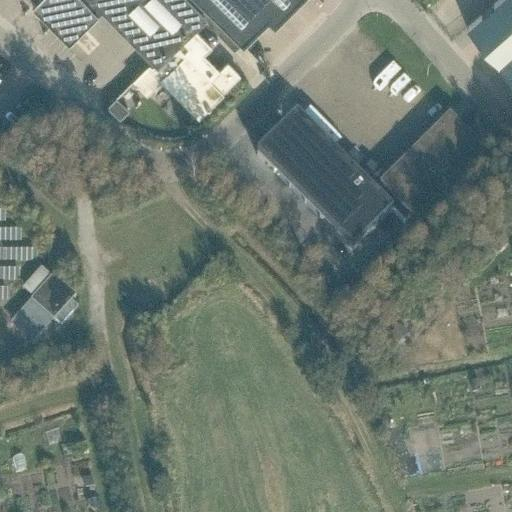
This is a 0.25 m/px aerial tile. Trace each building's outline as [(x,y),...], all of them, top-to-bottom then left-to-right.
[(156,63),(166,53),(193,28),(205,17),(188,0),(34,0),(30,4),(67,41),(101,7),(156,63)] [(217,18),(241,41),(268,14),(274,21),(294,0),(200,0),(201,1),(217,18)] [(511,0),(494,0),(466,25),(511,77),(511,0)] [(233,48),(241,41),(217,18),(209,25),(233,48)] [(193,28),(166,53),(153,66),(149,63),(132,79),(147,93),(162,78),(199,115),(239,75),(227,63),(220,71),(203,54),(211,46),(193,28)] [(115,96),(107,105),(119,117),(127,108),(115,96)] [(297,117),(257,156),(353,252),(393,213),(297,117)] [(380,189),(375,194),(405,225),(411,219),(420,229),(490,159),(449,118),(448,119),(379,187),(380,189)] [(501,241),(491,250),(497,256),(507,247),(501,241)] [(460,275),(452,280),(458,288),(466,283),(460,275)] [(52,278),(29,303),(52,324),(53,323),(60,329),(77,310),(71,304),(75,299),(52,278)] [(400,329),(392,336),(399,344),(407,337),(400,329)] [(478,384),(470,385),(472,392),(479,391),(478,384)] [(86,447),(76,449),(78,459),(88,457),(86,447)] [(92,480),(83,482),(85,491),(94,489),(92,480)] [(97,502),(87,504),(89,511),(98,510),(97,502)]
